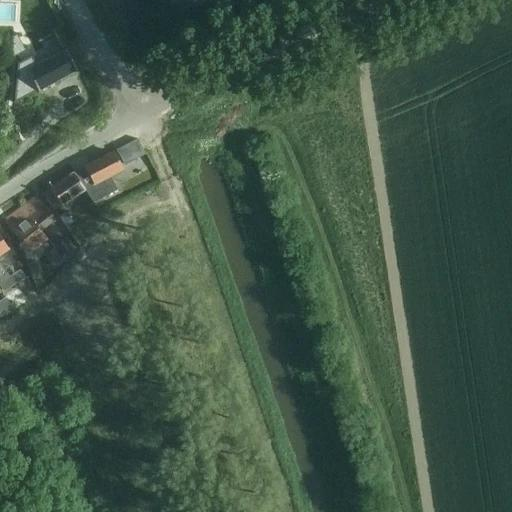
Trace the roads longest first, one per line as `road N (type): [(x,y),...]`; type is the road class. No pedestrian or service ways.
road 1 (track): [(255,511),(169,180),(138,116)]
road 2 (unclassified): [(138,116),(382,0)]
road 3 (residential): [(0,196),(138,116)]
road 4 (residential): [(71,0),(138,116)]
